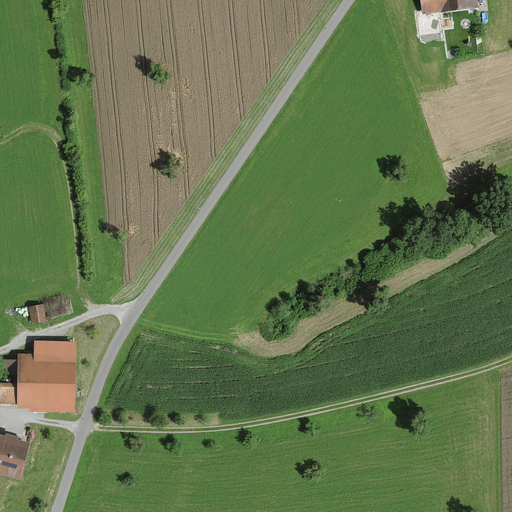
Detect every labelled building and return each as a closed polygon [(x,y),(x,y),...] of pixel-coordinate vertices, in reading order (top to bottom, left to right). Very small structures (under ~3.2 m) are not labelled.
[(420,0),(422,17),(443,15),(478,11),(476,0),(420,0)] [(443,15),(422,17),(416,18),(421,64),(448,61),(443,15)] [(48,304),(34,307),(37,320),(51,316),(48,304)] [(78,358),(21,360),(23,409),(80,406),(78,358)] [(34,443),(0,434),(0,467),(26,474),(34,443)]
